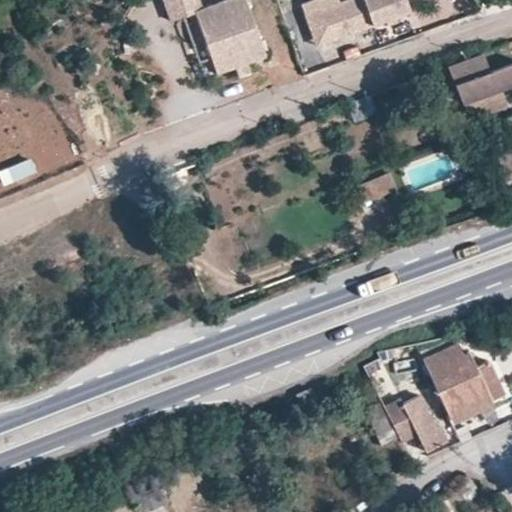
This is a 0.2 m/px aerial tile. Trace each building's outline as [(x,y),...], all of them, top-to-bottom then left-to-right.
[(182,19),(194,15),(210,59),(215,75),(234,68),(246,64),(264,57),(243,0),(230,0),(200,11),(195,0),(161,0),(170,23),(182,19)] [(310,0),(298,4),(302,14),(316,9),(339,0),(310,0)] [(316,9),(328,41),(407,11),(403,0),(339,0),(316,9)] [(328,41),(316,9),(302,14),(314,46),(328,41)] [(194,15),(182,19),(198,64),(210,59),(194,15)] [(483,56),(447,69),(453,84),(460,103),(511,84),(511,62),(489,71),(483,56)] [(246,64),(234,68),(237,76),(249,72),(246,64)] [(344,106),(352,122),(374,112),(367,97),(344,106)] [(511,138),(491,146),(498,166),(511,161),(511,138)] [(30,160),(0,170),(0,180),(2,186),(35,175),(30,160)] [(511,161),(498,166),(505,186),(511,183),(511,161)] [(359,183),(363,201),(396,193),(392,174),(359,183)] [(379,366),(406,360),(403,346),(374,353),(379,366)] [(480,407),(466,375),(453,347),(418,362),(445,422),(480,407)] [(479,370),(466,375),(480,407),(494,401),(479,370)] [(413,431),(400,406),(392,391),(382,396),(403,436),(413,431)] [(375,442),(393,433),(374,395),(355,405),(375,442)] [(400,406),(413,431),(423,450),(442,441),(436,427),(431,428),(416,398),(400,406)] [(446,511),(440,501),(423,511),(446,511)]
